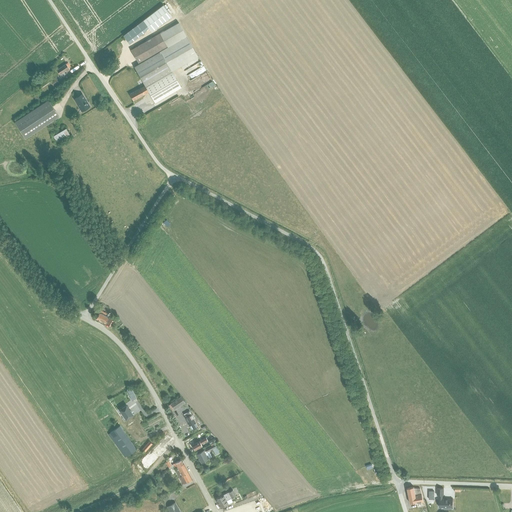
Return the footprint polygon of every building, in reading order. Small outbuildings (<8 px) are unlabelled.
[(152,32),(174,16),(165,5),(144,21),(152,32)] [(130,94),(135,101),(150,92),(157,104),(183,88),(174,72),(200,57),(180,22),(131,50),(140,64),(135,67),(145,85),(130,94)] [(129,42),(139,35),(135,29),(124,36),(129,42)] [(188,80),(206,72),(201,62),(183,70),(188,80)] [(58,69),(61,73),(70,66),(68,63),(58,69)] [(74,96),(83,110),(91,105),(81,91),(74,96)] [(15,120),(27,138),(61,115),(49,97),(15,120)] [(55,136),(58,141),(71,132),(68,127),(55,136)] [(109,318),(109,317),(105,315),(106,313),(101,310),(96,318),(106,323),(106,322),(108,323),(107,324),(111,327),(115,321),(109,318)] [(127,390),(133,401),(137,399),(131,388),(127,390)] [(147,403),(149,408),(156,405),(151,393),(141,397),(144,404),(147,403)] [(182,395),(170,402),(175,409),(186,403),(182,395)] [(126,405),(119,410),(126,419),(132,414),(126,405)] [(192,415),(186,419),(193,430),(199,426),(192,415)] [(136,449),(127,436),(119,426),(108,434),(115,444),(124,458),(136,449)] [(201,444),(208,440),(206,438),(195,444),(193,440),(190,441),(193,446),(192,446),(195,451),(202,446),(201,444)] [(144,454),(153,444),(149,441),(141,451),(144,454)] [(219,452),(216,447),(215,444),(197,454),(201,463),(208,459),(208,458),(212,456),(209,451),(212,449),(215,454),(219,452)] [(169,461),(166,463),(169,468),(172,467),(173,469),(177,467),(184,464),(182,460),(172,465),(171,465),(169,461)] [(178,468),(174,470),(183,485),(192,480),(184,464),(177,467),(178,468)] [(414,487),(407,488),(410,503),(416,502),(416,503),(423,501),(422,494),(416,496),(414,487)] [(444,488),(437,488),(437,494),(440,494),(439,507),(444,507),(444,509),(452,509),(452,508),(453,508),(453,499),(449,499),(445,499),(442,499),(442,495),(444,495),(444,488)] [(226,500),(233,497),(235,495),(233,490),(228,493),(216,499),(221,508),(228,504),(226,500)] [(169,511),(180,511),(175,502),(167,507),(169,511)] [(419,504),(420,511),(423,511),(428,511),(425,502),(419,504)]
